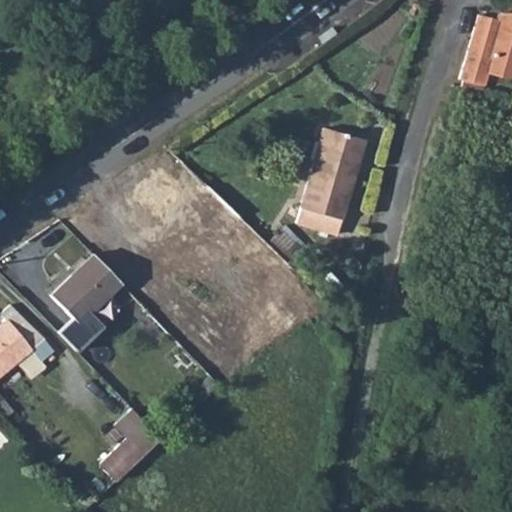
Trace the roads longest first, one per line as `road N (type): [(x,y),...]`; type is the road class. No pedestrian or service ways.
road 1 (secondary): [(0,228),(330,0)]
road 2 (unclassified): [(460,0),(381,314)]
road 3 (track): [(381,314),(343,511)]
road 4 (track): [(381,314),(439,336),(511,388)]
